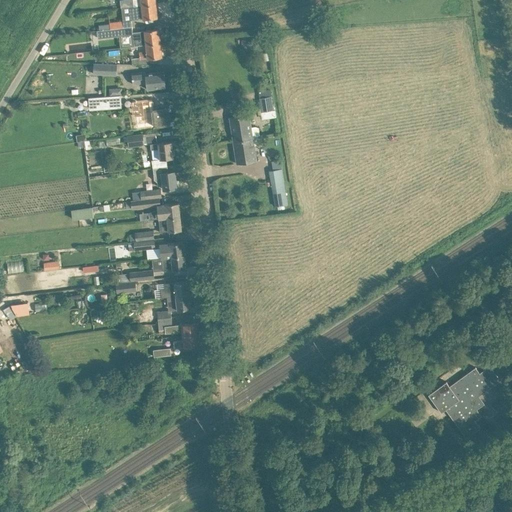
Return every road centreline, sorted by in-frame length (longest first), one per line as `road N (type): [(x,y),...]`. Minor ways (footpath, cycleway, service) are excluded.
road 1 (tertiary): [(238,511),(181,0)]
road 2 (residential): [(391,511),(511,449)]
road 3 (unclassified): [(0,107),(65,0)]
